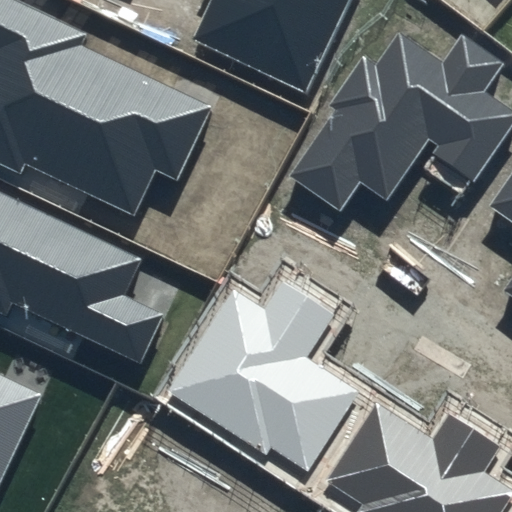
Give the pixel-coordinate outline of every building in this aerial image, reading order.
[(87,33),(17,0),(0,0),(0,166),(21,177),(27,165),(133,215),(156,167),(178,178),(212,106),(82,44),(87,33)] [(209,0),(191,40),(306,93),(349,0),(209,0)] [(396,33),(375,64),(364,56),(330,105),(337,109),(291,176),(340,210),(360,182),(388,201),(430,141),(437,146),(431,153),(473,182),(511,126),(511,112),(482,92),(502,64),(462,36),(442,64),(396,33)] [(511,174),(491,205),(511,220),(511,281),(506,290),(511,294),(511,174)] [(145,256),(0,186),(0,313),(7,316),(14,302),(141,362),(165,312),(127,294),(145,256)] [(333,315),(282,282),(264,311),(232,291),(167,392),(267,456),(271,449),(307,472),(359,392),(306,358),(333,315)] [(0,484),(43,393),(0,373),(0,484)] [(432,437),(376,401),(323,481),(361,506),(356,511),(499,511),(511,494),(511,490),(484,472),(501,446),(448,413),(432,437)]
